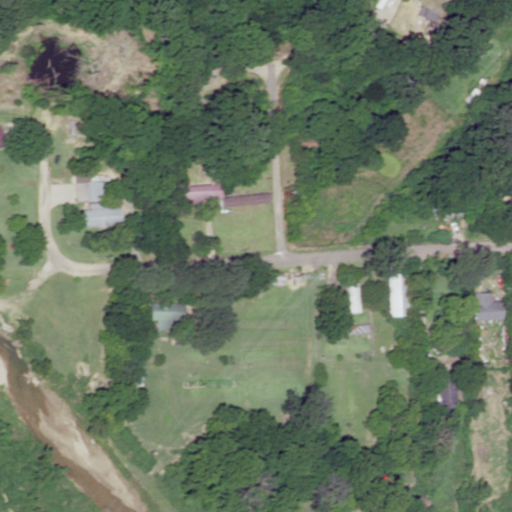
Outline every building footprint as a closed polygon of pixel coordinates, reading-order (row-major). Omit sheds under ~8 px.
[(420,2),(415,0),(399,0),(392,18),(435,36),(442,18),(418,8),(420,2)] [(193,95),(173,95),(173,141),(193,141),(193,95)] [(252,175),(252,160),(209,160),(209,175),(252,175)] [(105,201),(105,181),(87,181),(87,175),(72,175),(72,201),(105,201)] [(264,194),(218,198),(216,184),(186,187),(185,182),(159,185),(161,206),(217,201),(218,208),(265,204),(264,194)] [(87,204),(87,211),(80,211),(80,226),(118,226),(118,209),(105,209),(105,204),(87,204)] [(455,207),(424,207),(424,215),(455,215),(455,207)] [(403,274),(384,274),(385,317),(404,317),(403,274)] [(248,275),(220,275),(220,288),(248,288),(248,275)] [(341,313),(354,313),(354,278),(341,278),(341,313)] [(468,293),(468,320),(496,320),(496,301),(485,301),(485,293),(468,293)] [(145,321),(154,321),(154,330),(168,330),(168,322),(181,322),(181,304),(145,304),(145,321)] [(455,329),(455,320),(444,320),(444,309),(425,309),(425,329),(455,329)] [(141,356),(141,326),(124,326),(124,356),(141,356)] [(137,387),(137,364),(124,364),(124,387),(137,387)] [(449,377),(431,377),(431,417),(449,417),(449,377)]
